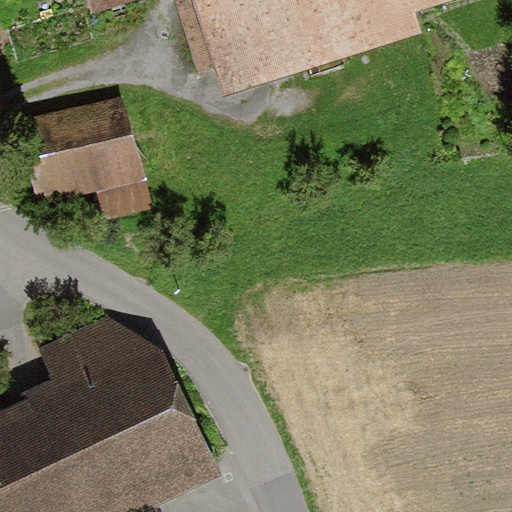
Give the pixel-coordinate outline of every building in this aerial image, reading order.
[(88,0),(93,16),(145,2),(144,0),(88,0)] [(192,0),(225,102),(422,39),(416,21),(480,0),(192,0)] [(98,194),(146,182),(125,97),(19,123),(40,208),(98,194)] [(146,182),(98,194),(105,224),(153,212),(146,182)] [(29,411),(0,424),(0,511),(156,511),(215,482),(155,354),(109,322),(40,351),(55,385),(24,399),(29,411)]
